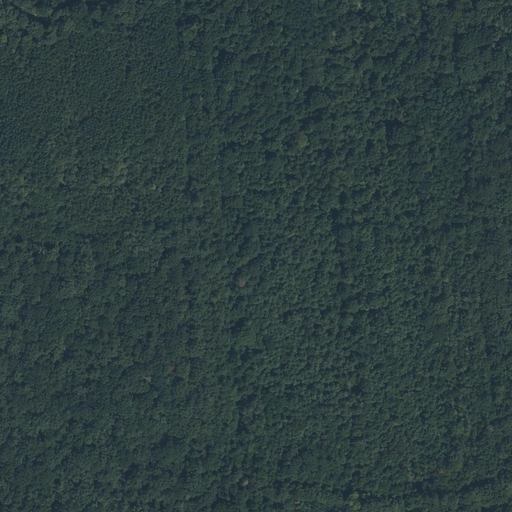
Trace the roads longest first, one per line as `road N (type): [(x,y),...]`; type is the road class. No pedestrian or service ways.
road 1 (track): [(0,188),(190,191),(170,0)]
road 2 (track): [(190,191),(426,176)]
